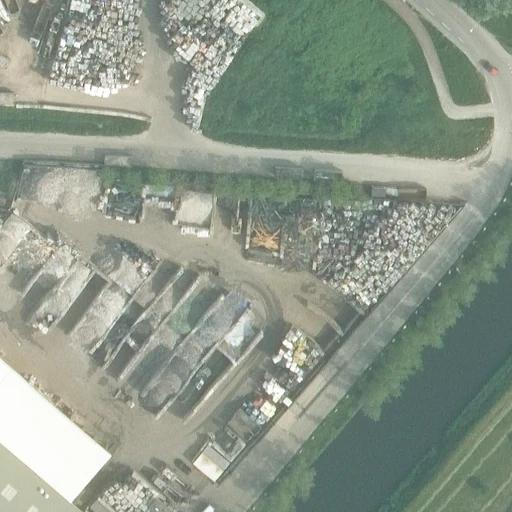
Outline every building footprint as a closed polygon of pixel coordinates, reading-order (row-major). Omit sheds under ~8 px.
[(0,286),(22,302),(62,245),(11,209),(0,224),(0,286)] [(358,210),(329,243),(359,269),(332,300),(360,323),(415,260),(358,210)] [(173,444),(261,320),(246,310),(254,298),(242,290),(244,287),(231,278),(195,329),(175,315),(205,273),(186,259),(179,268),(162,257),(135,294),(78,254),(44,303),(59,313),(46,331),(158,410),(147,425),(173,444)] [(241,405),(230,419),(250,435),(261,421),(241,405)] [(0,511),(84,511),(0,439),(0,511)] [(208,445),(202,451),(223,469),(229,462),(208,445)] [(202,451),(196,458),(217,476),(223,469),(202,451)]
